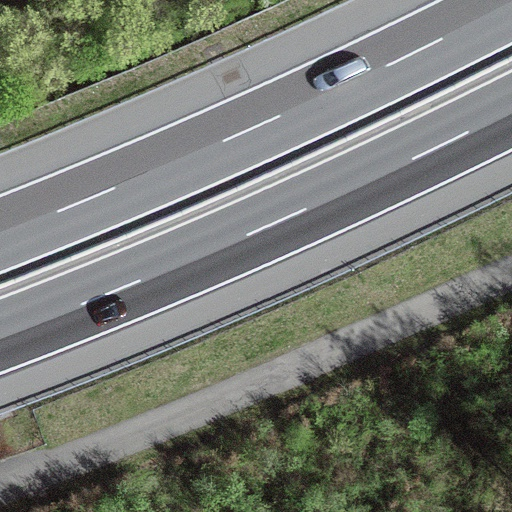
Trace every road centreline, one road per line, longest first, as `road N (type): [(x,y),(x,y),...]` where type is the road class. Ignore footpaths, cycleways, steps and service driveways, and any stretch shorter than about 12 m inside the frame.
road 1 (motorway): [(511,1),(244,131),(0,232)]
road 2 (motorway): [(0,334),(282,218),(511,108)]
road 3 (track): [(0,486),(511,273)]
